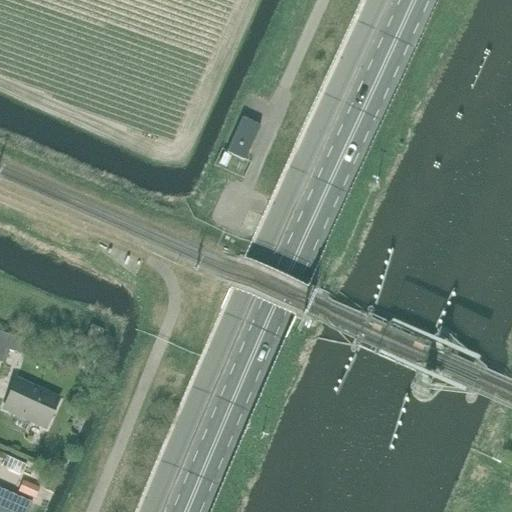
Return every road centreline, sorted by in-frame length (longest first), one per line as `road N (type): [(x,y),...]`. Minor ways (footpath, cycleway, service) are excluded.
road 1 (primary): [(188,511),(413,0)]
road 2 (unclassified): [(151,511),(375,0)]
road 3 (track): [(0,196),(151,262)]
